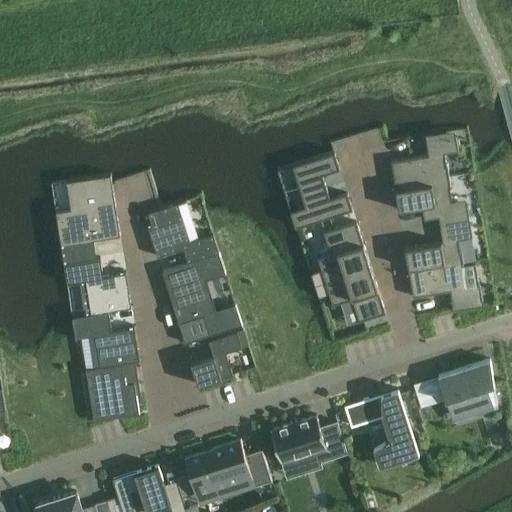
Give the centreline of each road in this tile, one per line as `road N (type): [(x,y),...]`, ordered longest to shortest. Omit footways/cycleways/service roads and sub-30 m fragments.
road 1 (residential): [(183,428),(133,233),(131,195)]
road 2 (residential): [(183,428),(409,353)]
road 3 (residential): [(409,353),(367,197),(370,165)]
road 4 (residential): [(0,489),(183,428)]
